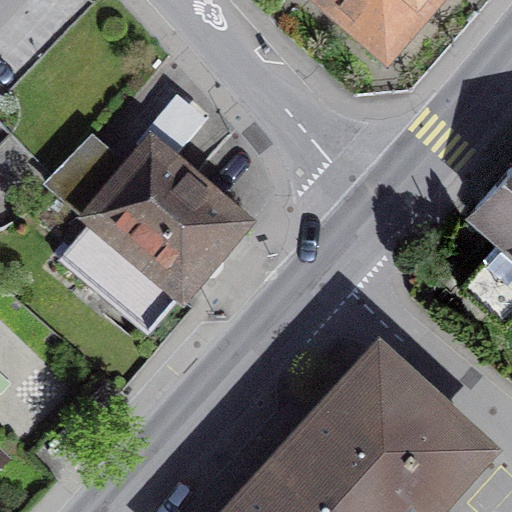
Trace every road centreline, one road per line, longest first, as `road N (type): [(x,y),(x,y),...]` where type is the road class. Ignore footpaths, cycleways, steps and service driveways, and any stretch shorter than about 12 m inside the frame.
road 1 (secondary): [(105,511),(315,274)]
road 2 (residential): [(361,221),(174,0)]
road 3 (residential): [(315,274),(511,441)]
road 4 (secondary): [(511,46),(361,221)]
